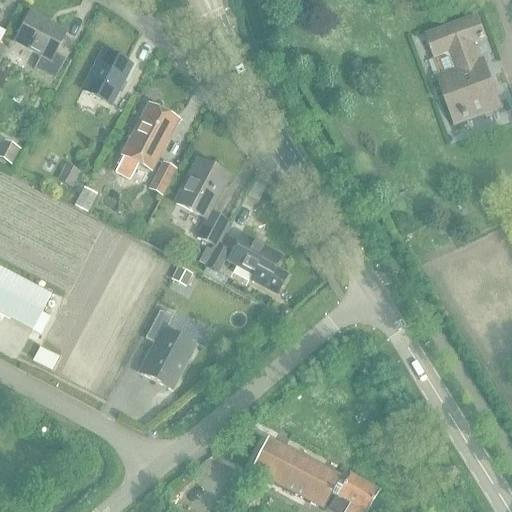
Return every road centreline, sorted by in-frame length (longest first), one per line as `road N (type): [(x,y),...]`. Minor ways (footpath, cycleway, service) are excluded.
road 1 (tertiary): [(369,290),(217,19)]
road 2 (residential): [(158,468),(369,290)]
road 3 (tertiary): [(508,511),(369,290)]
road 4 (residential): [(158,468),(140,449),(0,371)]
